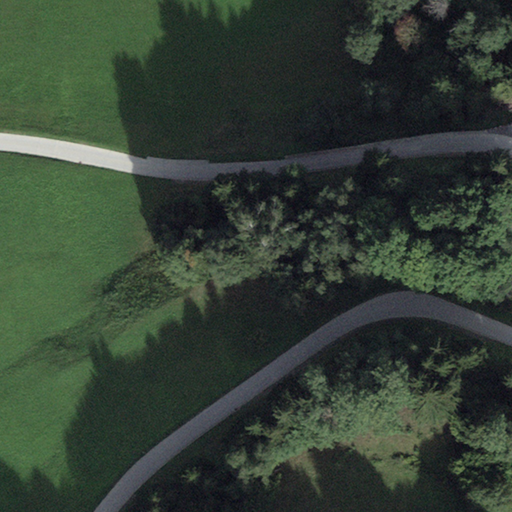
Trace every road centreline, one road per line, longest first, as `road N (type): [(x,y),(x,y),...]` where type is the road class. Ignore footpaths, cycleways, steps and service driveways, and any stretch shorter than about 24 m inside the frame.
road 1 (unclassified): [(0,141),(217,173),(460,142),(511,149)]
road 2 (unclassified): [(511,338),(437,310),(374,310),(334,329),(167,449),(105,511)]
